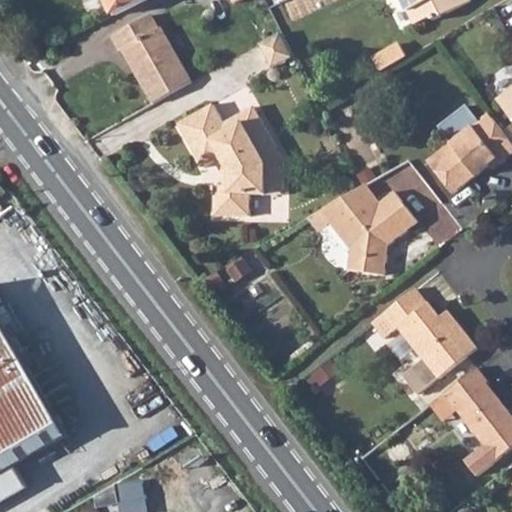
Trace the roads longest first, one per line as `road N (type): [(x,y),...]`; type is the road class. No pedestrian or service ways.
road 1 (tertiary): [(9,116),(315,511)]
road 2 (unknown): [(19,511),(70,482),(89,461),(98,433),(95,397),(24,272),(0,256)]
